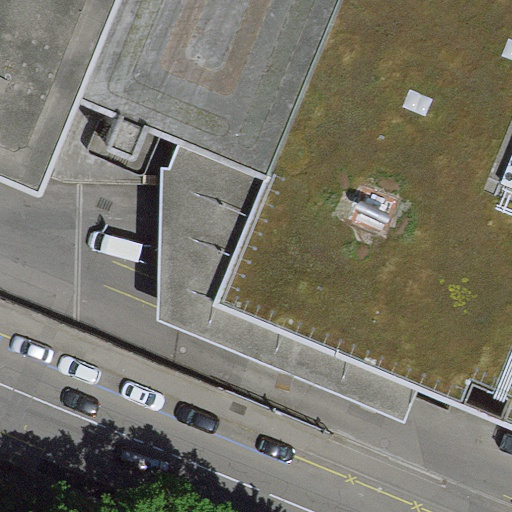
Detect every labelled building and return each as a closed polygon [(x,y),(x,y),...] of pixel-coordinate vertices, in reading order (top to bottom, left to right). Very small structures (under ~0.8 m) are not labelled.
[(77,95),(115,0),(0,0),(0,158),(44,177),(59,140),(77,95)] [(269,176),(342,0),(115,0),(77,95),(121,116),(108,144),(137,158),(149,129),(181,142),(220,157),(269,176)] [(511,0),(342,0),(269,176),(218,296),(427,383),(511,417),(511,0)] [(220,157),(181,142),(172,161),(170,184),(159,317),(410,425),(427,383),(218,296),(220,157)] [(269,176),(220,157),(218,296),(269,176)]
